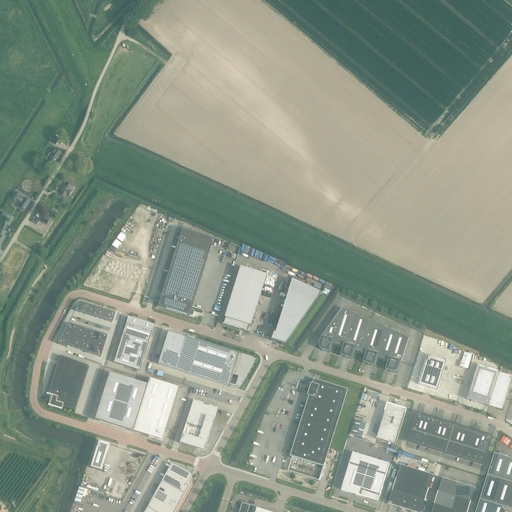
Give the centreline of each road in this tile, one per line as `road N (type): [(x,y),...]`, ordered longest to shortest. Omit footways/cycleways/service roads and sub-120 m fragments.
road 1 (unclassified): [(211,465),(37,409),(37,362),(63,305),(83,292),(271,353)]
road 2 (unclassified): [(0,260),(81,130),(125,21),(147,0)]
road 3 (unclassified): [(511,432),(271,353)]
road 4 (unclassified): [(232,473),(357,511)]
road 5 (unclassified): [(271,353),(211,465)]
road 6 (track): [(88,111),(40,0)]
